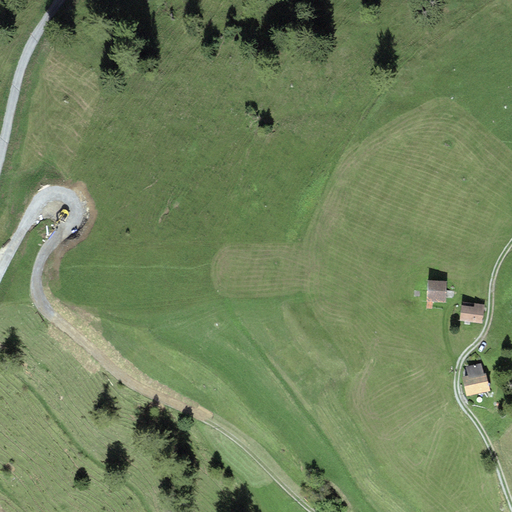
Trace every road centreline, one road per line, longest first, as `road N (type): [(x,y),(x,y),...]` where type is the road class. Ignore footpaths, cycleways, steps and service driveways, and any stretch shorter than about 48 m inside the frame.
road 1 (track): [(312,511),(227,433),(125,382),(42,310),(34,275),(62,225),(57,211),(35,216),(0,254)]
road 2 (track): [(511,506),(456,389),(458,366),(484,331),(493,276),(511,241)]
road 3 (track): [(0,151),(20,65),(58,0)]
